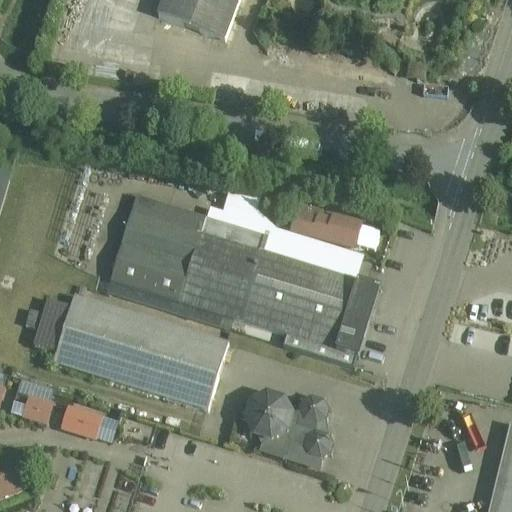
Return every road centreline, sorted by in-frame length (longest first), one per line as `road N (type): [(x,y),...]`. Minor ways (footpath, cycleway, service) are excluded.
road 1 (unclassified): [(479,169),(0,92)]
road 2 (residential): [(368,511),(479,169)]
